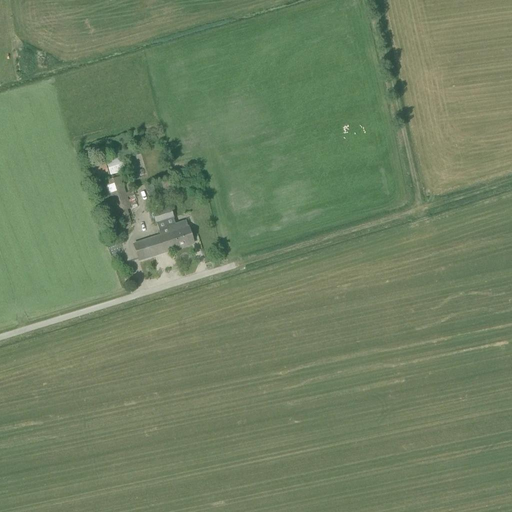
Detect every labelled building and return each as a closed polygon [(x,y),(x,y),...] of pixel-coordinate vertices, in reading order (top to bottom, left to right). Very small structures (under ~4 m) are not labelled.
[(109,175),(125,172),(122,158),(106,162),(109,175)] [(104,164),(90,169),(94,180),(108,176),(104,164)] [(120,177),(104,182),(119,228),(131,224),(127,211),(131,209),(120,177)] [(172,182),(165,184),(167,192),(175,190),(172,182)] [(138,261),(193,243),(186,222),(175,225),(170,207),(152,213),(159,236),(133,245),(138,261)]
